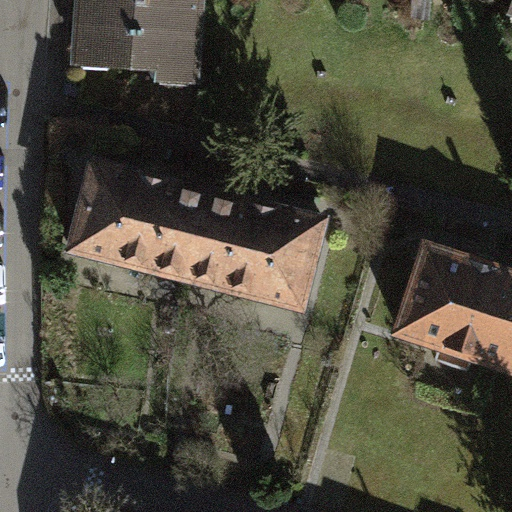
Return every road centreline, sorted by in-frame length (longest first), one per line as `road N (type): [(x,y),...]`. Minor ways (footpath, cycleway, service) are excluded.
road 1 (residential): [(24,0),(13,256),(16,460)]
road 2 (residential): [(16,460),(221,511)]
